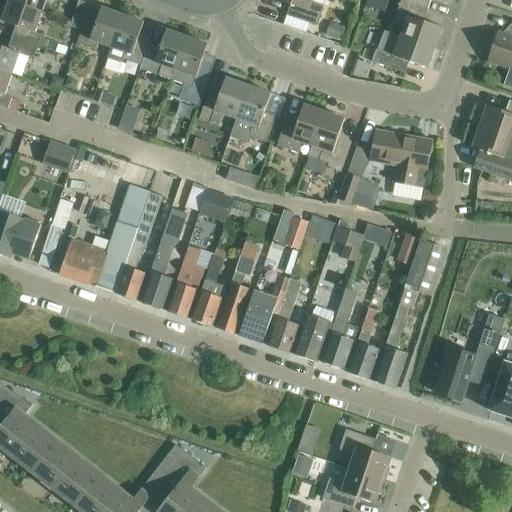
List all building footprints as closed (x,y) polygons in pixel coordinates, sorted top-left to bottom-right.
[(10,0),(10,1),(43,12),(47,0),(10,0)] [(277,0),(291,5),(284,25),(307,33),(310,25),(316,27),(324,6),(312,2),(313,0),(277,0)] [(397,0),(401,1),(428,11),(431,0),(433,0),(450,6),(452,0),(397,0)] [(17,27),(13,38),(39,47),(43,36),(35,34),(43,12),(10,1),(3,22),(17,27)] [(405,27),(401,37),(435,49),(442,28),(424,22),(428,11),(401,1),(394,23),(405,27)] [(70,27),(82,32),(87,16),(91,6),(79,2),(70,27)] [(99,43),(112,48),(123,16),(102,8),(98,20),(87,16),(82,32),(78,43),(97,50),(99,43)] [(112,48),(108,58),(122,63),(123,60),(142,66),(149,45),(151,38),(141,35),(145,23),(123,16),(112,48)] [(499,33),(489,62),(510,69),(504,86),(511,88),(511,29),(509,37),(503,34),(499,33)] [(141,70),(173,81),(188,38),(167,31),(160,49),(149,45),(142,66),(141,70)] [(435,49),(401,37),(386,32),(379,51),(376,50),(372,62),(406,74),(409,63),(428,69),(435,49)] [(0,47),(0,70),(12,75),(20,54),(35,60),(39,47),(13,38),(9,50),(0,47)] [(188,38),(173,81),(186,85),(180,100),(200,107),(213,67),(202,64),(208,45),(188,38)] [(12,75),(0,70),(0,107),(8,110),(8,109),(18,113),(22,103),(12,99),(12,98),(5,96),(12,75)] [(224,115),(237,120),(249,86),(226,79),(219,97),(209,94),(199,120),(219,127),(224,115)] [(249,86),(237,120),(231,136),(245,141),(246,136),(266,144),(275,117),(265,113),(271,94),(249,86)] [(487,106),(480,127),(511,138),(511,101),(510,101),(506,113),(487,106)] [(302,143),(313,147),(324,112),(304,105),(298,124),(286,120),(277,147),(299,154),(302,143)] [(120,130),(135,135),(143,111),(128,106),(120,130)] [(324,112),(313,147),(309,157),(329,164),(328,168),(341,173),(352,143),(338,138),(345,119),(324,112)] [(511,138),(480,127),(473,148),(486,153),(480,170),(511,180),(511,138)] [(195,148),(208,152),(214,134),(200,130),(195,148)] [(377,132),(371,161),(398,166),(395,183),(415,187),(416,185),(424,186),(432,142),(377,132)] [(43,164),(70,173),(77,152),(51,143),(43,164)] [(369,198),(356,194),(361,179),(347,175),(339,200),(365,209),(369,198)] [(130,186),(118,224),(138,231),(151,193),(130,186)] [(200,214),(207,193),(195,189),(188,210),(200,214)] [(200,214),(226,223),(234,199),(208,190),(207,193),(200,214)] [(151,193),(138,231),(117,295),(137,303),(147,275),(136,271),(141,256),(144,256),(163,197),(151,193)] [(231,214),(249,220),(253,208),(236,202),(231,214)] [(141,304),(164,312),(174,281),(164,277),(175,245),(177,246),(188,215),(173,210),(141,304)] [(0,255),(11,259),(13,255),(30,260),(41,225),(39,225),(37,221),(28,218),(25,220),(0,211),(0,255)] [(60,212),(56,226),(70,230),(75,217),(60,212)] [(284,245),(300,251),(309,223),(293,218),(284,245)] [(337,232),(333,243),(346,248),(343,258),(356,263),(364,237),(351,233),(351,230),(349,224),(340,221),(338,229),(337,232)] [(96,288),(117,295),(138,231),(118,224),(109,251),(96,288)] [(64,231),(53,227),(39,269),(50,273),(64,231)] [(422,239),(408,235),(398,262),(412,267),(422,239)] [(109,251),(73,239),(61,277),(96,289),(96,288),(109,251)] [(251,277),(256,263),(261,247),(247,242),(237,272),(230,291),(217,329),(236,336),(252,290),(241,286),(245,275),(251,277)] [(448,251),(422,242),(373,383),(396,390),(408,355),(397,351),(411,309),(413,310),(419,293),(432,298),(448,251)] [(167,312),(188,320),(205,270),(197,267),(202,252),(189,247),(167,312)] [(214,257),(192,321),(213,328),(223,300),(227,288),(217,284),(225,261),(214,257)] [(272,298),(255,292),(240,338),(263,345),(270,324),(275,326),(286,294),(290,282),(279,279),(272,298)] [(286,294),(275,326),(268,347),(291,355),(300,327),(290,324),(303,287),(290,282),(286,294)] [(347,289),(342,304),(322,363),(331,366),(331,368),(339,371),(341,370),(344,371),(354,342),(344,338),(359,293),(347,289)] [(311,318),(307,317),(294,356),(317,364),(334,315),(314,309),(311,318)] [(347,374),(370,381),(380,351),(367,346),(379,312),(369,309),(347,374)] [(128,336),(147,342),(151,331),(132,324),(128,336)] [(484,330),(478,351),(494,356),(500,335),(484,330)] [(194,359),(211,362),(213,352),(197,348),(194,359)] [(450,348),(435,393),(461,402),(468,382),(476,356),(450,348)] [(489,409),(489,411),(491,412),(491,411),(511,418),(511,354),(508,353),(505,363),(505,362),(504,364),(504,365),(490,409),(489,409)] [(26,414),(31,408),(1,384),(0,385),(0,415),(11,402),(26,414)] [(1,426),(23,443),(34,428),(13,412),(1,426)] [(0,428),(0,448),(11,458),(23,443),(1,426),(0,428)] [(23,443),(44,460),(56,445),(34,428),(23,443)] [(352,455),(347,469),(385,482),(390,469),(388,468),(391,458),(373,452),(376,440),(347,430),(340,450),(352,455)] [(33,474),(44,460),(23,443),(11,458),(33,474)] [(44,460),(65,476),(77,462),(56,445),(44,460)] [(150,509),(162,495),(173,480),(189,492),(206,469),(177,446),(135,500),(149,511),(150,509)] [(65,476),(44,460),(33,474),(54,491),(65,476)] [(65,476),(87,493),(98,478),(77,462),(65,476)] [(385,482),(347,469),(343,483),(330,479),(323,499),(353,509),(357,498),(376,504),(379,494),(381,495),(385,482)] [(87,493),(65,476),(54,491),(75,508),(87,493)] [(87,493),(108,510),(119,495),(98,478),(87,493)] [(162,495),(183,511),(184,511),(196,498),(189,492),(173,480),(162,495)] [(106,511),(108,510),(87,493),(75,508),(81,511),(106,511)] [(119,495),(108,510),(111,511),(140,511),(141,511),(119,495)] [(153,511),(183,511),(162,495),(150,509),(153,511)] [(184,511),(214,511),(196,498),(184,511)]
